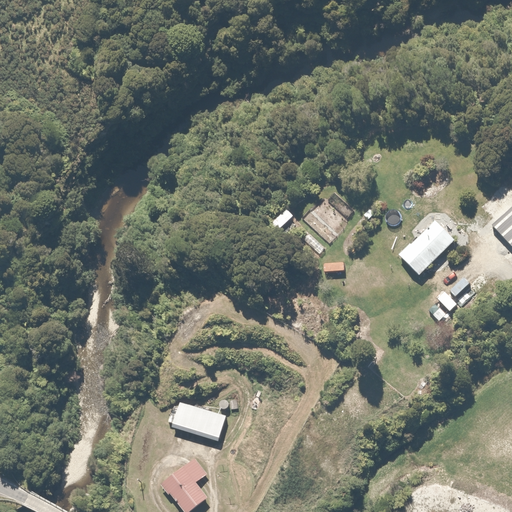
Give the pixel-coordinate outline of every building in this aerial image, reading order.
[(297,220),(284,208),(268,224),(280,236),(297,220)] [(434,221),(397,254),(418,276),(454,242),(434,221)] [(210,294),(205,307),(254,323),(258,311),(210,294)] [(226,418),(179,402),(171,427),(219,442),(226,418)] [(154,424),(139,421),(128,478),(143,481),(154,424)] [(193,457),(161,481),(183,511),(188,511),(206,499),(194,482),(206,473),(193,457)]
